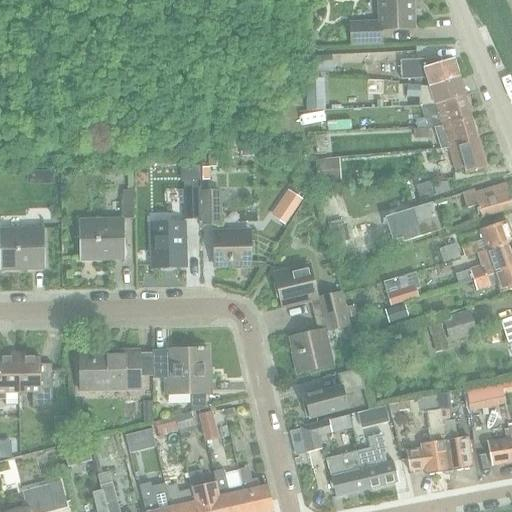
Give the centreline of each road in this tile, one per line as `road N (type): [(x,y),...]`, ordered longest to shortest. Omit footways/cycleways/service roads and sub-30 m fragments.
road 1 (residential): [(291,511),(247,328),(236,311),(0,312)]
road 2 (residential): [(511,141),(454,0)]
